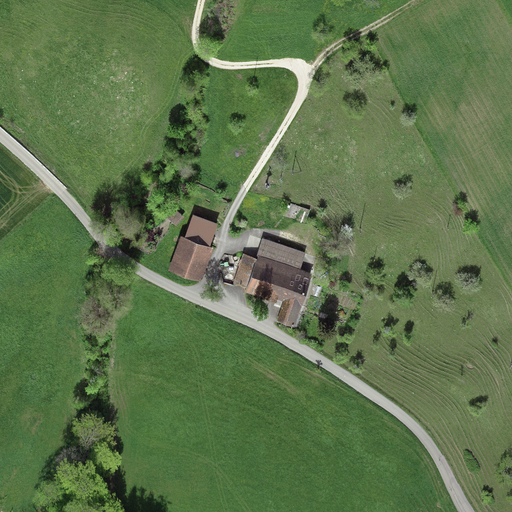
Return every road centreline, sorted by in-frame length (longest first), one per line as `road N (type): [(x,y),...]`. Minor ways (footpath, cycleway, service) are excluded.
road 1 (unclassified): [(0,136),(134,266),(352,380),(421,433),(467,511)]
road 2 (track): [(204,0),(202,54),(230,67),(293,65),(306,82),(247,189)]
road 3 (track): [(306,82),(327,51),(417,0)]
road 4 (track): [(228,312),(219,259),(247,189)]
